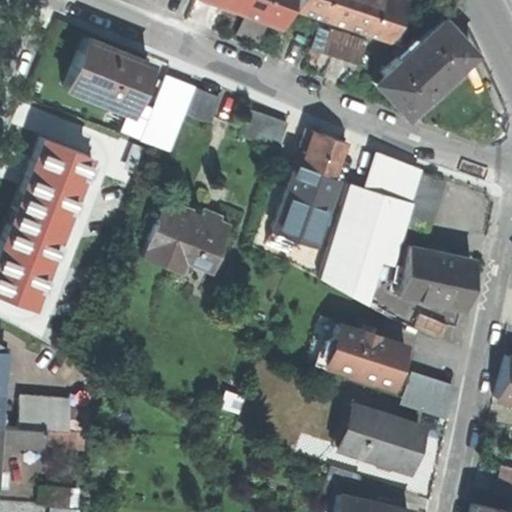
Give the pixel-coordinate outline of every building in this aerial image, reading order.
[(217,0),(240,8),(243,0),(217,0)] [(286,0),(243,0),(240,8),(278,23),(286,0)] [(295,0),(293,8),(386,39),(398,0),(295,0)] [(436,15),(367,78),(400,113),(468,49),(436,15)] [(363,38),(326,25),(318,50),(355,62),(363,38)] [(58,83),(123,110),(128,99),(144,61),(79,34),(58,83)] [(161,72),(148,107),(177,117),(179,111),(190,83),(161,72)] [(190,83),(179,111),(206,121),(217,94),(190,83)] [(128,99),(123,110),(116,131),(136,138),(148,107),(128,99)] [(284,120),(244,105),(234,132),(274,147),(284,120)] [(177,117),(148,107),(136,138),(166,148),(177,117)] [(295,147),(290,145),(288,153),(293,155),(291,160),(308,166),(302,186),(324,193),(342,140),(302,127),(295,147)] [(36,136),(0,229),(0,292),(24,302),(82,153),(36,136)] [(404,201),(397,224),(425,232),(442,178),(414,169),(404,201)] [(343,182),(314,275),(360,301),(367,275),(379,279),(397,224),(404,201),(343,182)] [(282,192),(264,187),(253,224),(271,229),(282,192)] [(195,209),(159,193),(140,236),(142,237),(136,250),(175,267),(179,258),(203,269),(224,221),(214,216),(216,212),(198,204),(195,209)] [(425,248),(403,243),(399,263),(390,261),(387,278),(396,279),(393,291),(457,304),(466,257),(438,251),(439,248),(426,245),(425,248)] [(416,311),(410,325),(437,337),(443,323),(416,311)] [(389,383),(403,345),(370,333),(371,331),(356,326),(355,329),(331,321),(326,336),(324,335),(320,338),(318,344),(320,349),(323,350),(320,360),(389,383)] [(511,355),(503,352),(490,394),(511,400),(511,355)] [(455,380),(408,365),(398,394),(446,409),(455,380)] [(12,424),(62,427),(64,396),(14,393),(12,424)] [(417,424),(352,403),(338,446),(402,467),(417,424)] [(12,424),(0,423),(0,440),(61,444),(62,427),(12,424)] [(356,457),(327,447),(322,462),(328,465),(351,472),(356,457)] [(511,466),(498,463),(491,492),(511,497),(511,466)] [(351,472),(328,465),(323,481),(351,490),(356,473),(351,472)] [(34,483),(33,500),(66,502),(67,484),(34,483)] [(327,511),(321,510),(320,511),(403,511),(405,508),(332,491),(327,511)] [(511,511),(511,510),(473,502),(470,511),(511,511)]
